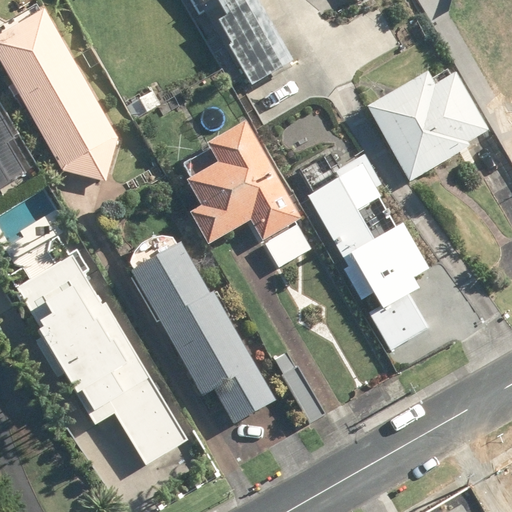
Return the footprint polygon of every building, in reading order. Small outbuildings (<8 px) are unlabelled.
[(213,0),(258,87),(301,65),(268,0),(213,0)] [(57,12),(1,41),(72,174),(112,184),(125,138),(57,12)] [(447,78),(443,70),(375,105),(414,182),(481,148),(478,142),(499,131),(466,68),(447,78)] [(0,189),(28,174),(14,148),(24,143),(0,97),(0,189)] [(315,250),(302,224),(308,221),(259,124),(246,130),(219,144),(229,164),(195,181),(208,205),(197,210),(213,242),(253,222),(277,269),(315,250)] [(308,200),(365,302),(381,294),(388,306),(372,315),(394,355),(437,331),(417,295),(426,290),(419,278),(436,269),(411,224),(381,240),(365,212),(390,198),(369,159),(344,173),(347,179),(308,200)] [(192,247),(140,276),(207,399),(220,392),(239,426),(283,401),(222,291),(217,293),(192,247)] [(109,303),(84,257),(23,289),(50,338),(38,345),(58,381),(72,374),(98,422),(121,410),(149,463),(191,441),(116,299),(109,303)] [(290,352),(276,360),(315,426),(329,417),(290,352)]
